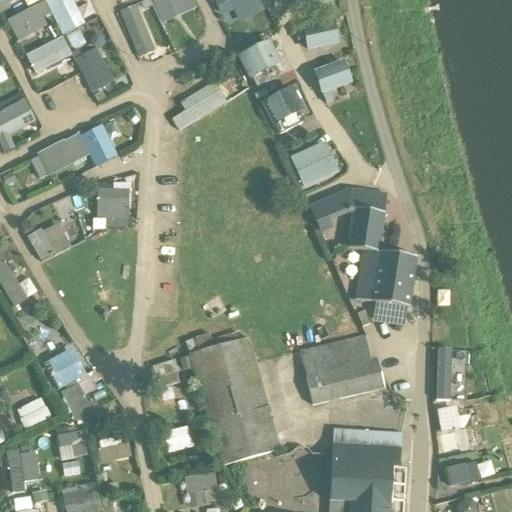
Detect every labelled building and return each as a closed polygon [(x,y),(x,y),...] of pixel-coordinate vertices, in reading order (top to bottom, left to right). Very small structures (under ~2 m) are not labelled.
[(0,0),(0,10),(19,0),(0,0)] [(66,0),(53,0),(4,26),(15,46),(44,31),(41,23),(48,19),(60,41),(82,28),(66,0)] [(188,0),(154,0),(148,3),(159,29),(194,12),(188,0)] [(254,0),(216,0),(210,3),(219,22),(233,15),(239,27),(262,15),(254,0)] [(321,0),(289,0),(292,17),(323,12),(321,0)] [(133,10),(117,17),(136,63),(153,56),(133,10)] [(327,29),(293,36),(295,47),(302,45),(304,54),(331,48),(327,29)] [(60,42),(23,61),(33,81),(66,64),(72,76),(76,74),(89,98),(111,86),(94,52),(79,60),(75,54),(68,58),(60,42)] [(267,46),(235,61),(247,84),(250,83),(254,91),(276,81),(272,72),(278,69),(267,46)] [(337,69),(312,78),(323,108),(330,106),(326,95),(344,88),(337,69)] [(178,120),(172,129),(177,136),(224,107),(211,87),(177,107),(183,117),(178,120)] [(289,92),(258,108),(271,132),(273,131),(277,139),(299,128),(295,119),(301,116),(289,92)] [(21,104),(0,115),(0,155),(1,158),(12,152),(7,141),(34,126),(21,104)] [(36,161),(27,166),(37,184),(45,180),(46,181),(86,160),(93,172),(116,161),(99,131),(77,141),(76,139),(62,146),(61,145),(34,159),(36,161)] [(317,153),(288,164),(301,191),(331,177),(325,164),(322,165),(317,153)] [(371,308),(404,313),(406,313),(414,263),(375,258),(383,200),(347,193),(306,211),(318,239),(330,235),(327,226),(344,219),(348,220),(343,254),(359,257),(352,305),(371,308)] [(95,194),(94,224),(104,224),(104,232),(126,232),(126,195),(95,194)] [(38,234),(24,242),(38,268),(68,253),(57,228),(39,237),(38,234)] [(0,263),(0,294),(11,313),(25,304),(0,263)] [(404,313),(371,308),(368,327),(401,332),(404,313)] [(196,356),(237,345),(235,337),(209,344),(207,339),(192,343),(196,356)] [(237,345),(196,356),(186,359),(186,362),(178,364),(181,376),(190,374),(218,472),(279,455),(246,342),(237,345)] [(361,342),(297,356),(310,412),(381,395),(374,365),(367,367),(361,342)] [(69,353),(41,368),(55,395),(84,380),(69,353)] [(435,356),(433,406),(446,407),(448,356),(435,356)] [(172,365),(150,372),(154,384),(155,384),(159,394),(178,388),(172,365)] [(75,389),(57,398),(68,418),(70,427),(82,427),(98,424),(90,407),(86,409),(75,389)] [(39,403),(14,416),(18,424),(16,425),(22,436),(49,422),(39,403)] [(452,415),(435,419),(438,437),(455,433),(452,415)] [(65,433),(53,435),(59,464),(83,459),(81,447),(78,448),(76,435),(65,433)] [(328,470),(389,473),(396,474),(398,439),(330,436),(328,470)] [(454,436),(436,441),(440,458),(458,453),(454,436)] [(188,440),(163,446),(166,458),(191,451),(188,440)] [(125,448),(95,455),(97,468),(128,462),(125,448)] [(16,454),(4,455),(11,498),(23,497),(21,487),(37,484),(33,458),(17,460),(16,454)] [(473,469),(442,474),(446,491),(477,486),(473,469)] [(386,511),(389,473),(328,470),(325,511),(386,511)] [(211,478),(182,483),(185,511),(195,511),(203,511),(203,508),(216,506),(211,478)] [(96,487),(59,496),(62,511),(103,511),(101,501),(99,502),(96,487)]
